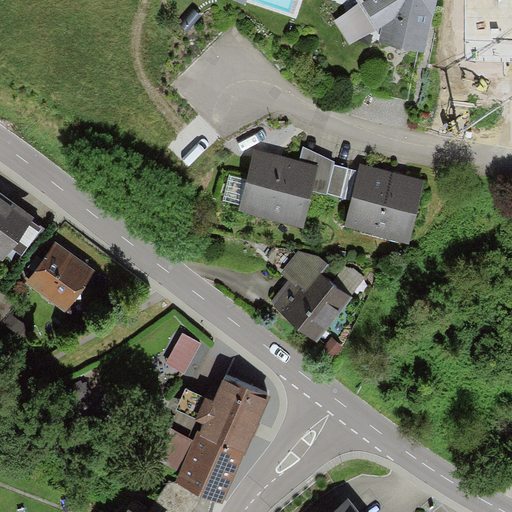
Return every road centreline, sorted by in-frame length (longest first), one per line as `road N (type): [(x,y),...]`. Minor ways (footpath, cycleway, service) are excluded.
road 1 (secondary): [(340,402),(0,144)]
road 2 (residential): [(229,86),(269,89),(323,122),(390,141),(511,162)]
road 3 (secondary): [(506,511),(420,463),(340,402)]
road 4 (residential): [(340,402),(243,511)]
